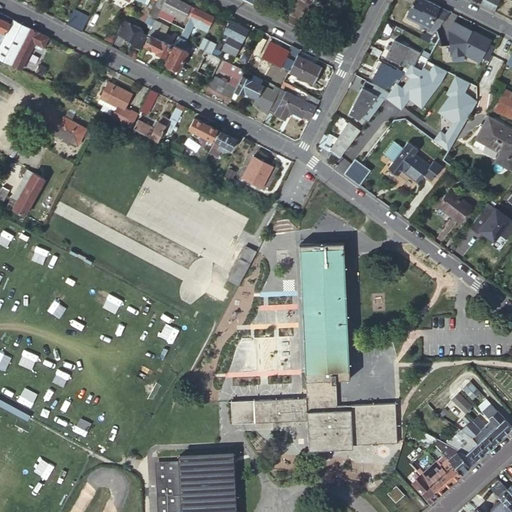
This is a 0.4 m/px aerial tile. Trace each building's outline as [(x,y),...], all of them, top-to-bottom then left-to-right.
[(157,0),(134,0),(132,5),(141,9),(145,2),(151,5),(143,21),(139,19),(135,26),(142,30),(149,17),(154,7),(157,0)] [(157,0),(154,7),(161,11),(166,0),(157,0)] [(191,8),(175,0),(166,0),(161,11),(159,16),(172,22),(175,17),(185,22),(191,8)] [(296,0),(296,1),(289,15),(297,19),(299,19),(304,10),(305,11),(309,3),(303,0),(296,0)] [(437,28),(449,12),(427,0),(425,4),(417,0),(414,0),(407,16),(429,28),(435,31),(437,28)] [(483,0),(481,5),(494,12),(499,0),(483,0)] [(161,11),(154,7),(149,17),(156,20),(158,17),(159,16),(161,11)] [(191,8),(185,22),(188,23),(195,10),(191,8)] [(214,19),(195,9),(195,10),(188,23),(183,31),(180,38),(185,41),(193,26),(201,30),(204,24),(210,28),(214,19)] [(74,10),(67,25),(82,32),(89,17),(74,10)] [(297,19),(289,15),(286,21),(294,25),(297,19)] [(149,17),(142,30),(149,34),(148,35),(150,36),(145,45),(157,51),(156,53),(164,57),(171,45),(161,40),(154,36),(161,23),(156,20),(149,17)] [(10,25),(0,19),(0,34),(4,37),(10,25)] [(48,38),(13,20),(10,25),(4,37),(2,41),(0,44),(0,60),(20,71),(34,44),(43,48),(48,38)] [(134,44),(142,48),(147,37),(140,32),(138,37),(131,33),(134,28),(125,23),(121,31),(137,39),(134,44)] [(154,36),(161,40),(168,26),(161,23),(154,36)] [(249,32),(233,23),(227,35),(230,36),(223,51),(235,57),(249,32)] [(173,35),(178,37),(180,38),(183,31),(177,28),(173,35)] [(422,32),(418,41),(425,45),(432,35),(427,32),(426,34),(422,32)] [(178,37),(174,45),(175,46),(165,65),(177,72),(188,53),(192,45),(185,41),(180,38),(178,37)] [(262,38),(254,53),(259,56),(266,41),(262,38)] [(205,40),(200,49),(211,54),(216,45),(205,40)] [(391,48),(387,46),(385,51),(388,53),(385,59),(403,68),(405,66),(408,68),(411,69),(419,55),(408,49),(407,50),(393,42),(391,48)] [(298,56),(300,51),(291,47),(289,52),(270,43),(263,58),(289,72),(298,56)] [(188,53),(196,57),(200,49),(192,45),(188,53)] [(200,49),(196,57),(197,58),(199,57),(203,59),(197,71),(211,78),(221,59),(211,54),(200,49)] [(289,72),(289,73),(313,85),(322,68),(298,56),(289,72)] [(210,82),(206,89),(230,101),(232,96),(245,72),(225,62),(214,84),(210,82)] [(403,74),(398,71),(398,73),(377,63),(374,70),(377,72),(372,82),(386,89),(387,87),(389,88),(395,77),(399,79),(403,74)] [(269,111),(278,94),(248,79),(250,74),(245,72),(232,96),(237,99),(239,93),(244,95),(245,93),(256,98),(254,104),(260,107),(259,109),(268,114),(269,111)] [(353,103),(354,103),(361,89),(370,94),(374,86),(364,82),(353,103)] [(123,110),(131,95),(107,83),(100,98),(120,109),(118,113),(114,120),(131,128),(137,116),(130,112),(129,113),(123,110)] [(354,103),(348,116),(359,121),(360,119),(367,123),(389,94),(374,86),(370,94),(361,89),(354,103)] [(511,92),(503,89),(497,101),(511,108),(511,92)] [(155,93),(150,90),(144,103),(149,105),(155,93)] [(304,101),(280,90),(278,94),(269,111),(285,119),(289,112),(301,118),(302,116),(309,120),(318,100),(307,94),(304,101)] [(100,98),(98,103),(118,113),(120,109),(100,98)] [(149,105),(144,103),(139,111),(144,114),(149,105)] [(183,108),(177,105),(169,120),(166,126),(164,131),(170,134),(183,108)] [(61,121),(43,111),(37,123),(77,144),(85,128),(70,121),(73,115),(66,111),(61,121)] [(511,160),(511,127),(487,113),(475,135),(498,149),(493,159),(508,168),(511,160)] [(161,116),(158,122),(166,126),(169,120),(161,116)] [(217,130),(194,119),(188,129),(211,141),(217,130)] [(137,122),(133,129),(143,134),(158,142),(164,131),(166,126),(158,122),(153,131),(137,122)] [(331,154),(340,159),(360,132),(351,126),(348,124),(344,131),(342,134),(336,142),(333,147),(321,141),(317,147),(322,149),(331,154)] [(236,140),(219,131),(204,161),(209,163),(215,151),(217,153),(219,149),(224,152),(226,148),(231,151),(236,140)] [(323,136),(321,141),(333,147),(336,142),(323,136)] [(441,165),(432,159),(429,164),(413,153),(416,148),(406,141),(388,166),(398,174),(401,169),(417,181),(423,172),(431,178),(441,165)] [(175,144),(172,150),(180,154),(183,148),(175,144)] [(328,159),(331,154),(322,149),(319,155),(328,159)] [(273,167),(254,157),(243,179),(262,189),(273,167)] [(28,182),(33,172),(27,169),(22,179),(28,182)] [(224,177),(232,181),(236,173),(229,169),(224,177)] [(44,178),(33,172),(28,182),(13,209),(24,215),(44,178)] [(22,179),(7,207),(13,209),(28,182),(22,179)] [(0,202),(2,204),(10,190),(3,186),(0,190),(0,202)] [(470,206),(448,189),(437,204),(459,221),(470,206)] [(511,229),(511,221),(488,202),(468,227),(477,233),(479,230),(481,227),(495,237),(498,233),(505,239),(511,229)] [(481,227),(479,230),(493,240),(495,237),(481,227)] [(352,445),(350,405),(338,406),(337,379),(350,379),(343,242),(299,244),(305,397),(307,420),(308,448),(352,445)] [(239,286),(257,253),(245,247),(227,280),(239,286)] [(237,288),(239,286),(227,280),(226,282),(237,288)] [(220,321),(237,288),(226,282),(225,281),(208,314),(220,321)] [(479,391),(470,381),(463,388),(472,398),(479,391)] [(469,408),(471,406),(457,392),(450,400),(460,409),(464,404),(469,408)] [(307,420),(305,397),(252,400),(230,401),(231,425),(243,424),(307,420)] [(483,412),(492,404),(487,399),(478,407),(483,412)] [(394,404),(350,405),(352,445),(396,444),(394,404)] [(464,404),(460,409),(464,412),(465,413),(469,408),(464,404)] [(504,434),(511,426),(511,425),(492,404),(483,412),(486,416),(493,422),(504,434)] [(473,437),(486,451),(495,442),(485,430),(481,427),(475,421),(471,418),(465,413),(464,412),(461,416),(467,421),(460,429),(472,436),(473,437)] [(485,430),(495,442),(504,434),(493,422),(486,416),(481,421),(478,417),(475,421),(481,427),(485,430)] [(447,443),(459,449),(477,459),(486,451),(473,437),(472,436),(460,429),(447,443)] [(459,449),(447,443),(441,450),(444,452),(462,472),(471,465),(457,450),(459,449)] [(477,459),(459,449),(457,450),(471,465),(477,459)] [(454,480),(462,472),(444,452),(441,454),(442,455),(436,461),(454,480)] [(237,511),(234,453),(177,456),(177,463),(156,464),(158,511),(237,511)] [(429,468),(446,487),(454,480),(436,461),(429,468)] [(422,475),(439,494),(446,487),(429,468),(424,472),(422,475)] [(414,482),(431,501),(439,494),(422,475),(414,482)] [(511,511),(511,494),(507,488),(500,481),(491,489),(501,500),(490,509),(492,511),(491,511),(511,511)] [(402,496),(396,489),(390,495),(396,501),(402,496)]
